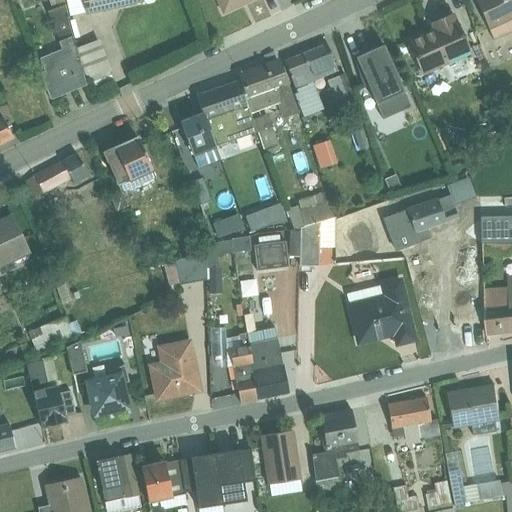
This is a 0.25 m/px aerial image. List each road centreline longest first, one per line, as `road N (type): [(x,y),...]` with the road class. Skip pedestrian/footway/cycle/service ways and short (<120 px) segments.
road 1 (residential): [(511,355),(0,467)]
road 2 (residential): [(0,169),(372,0)]
